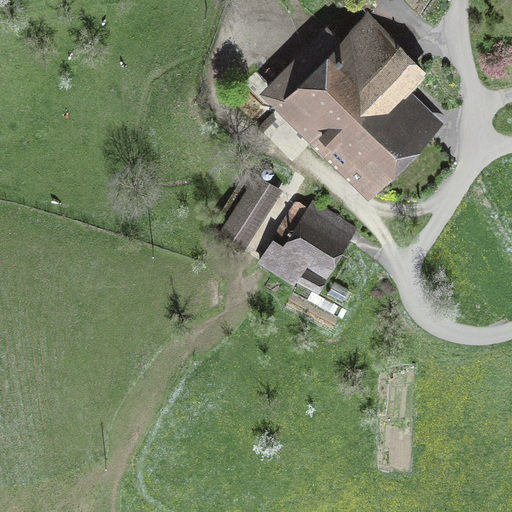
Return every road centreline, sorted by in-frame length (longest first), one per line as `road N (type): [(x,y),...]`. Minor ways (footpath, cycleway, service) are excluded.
road 1 (track): [(406,277),(375,223),(309,164),(257,139),(223,107),(226,46),(256,22),(248,0)]
road 2 (track): [(484,157),(459,0)]
